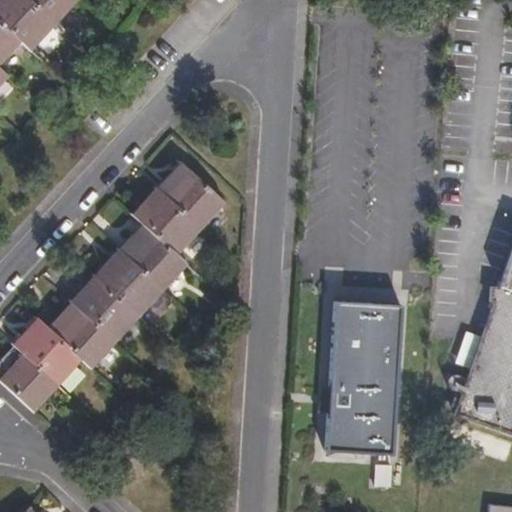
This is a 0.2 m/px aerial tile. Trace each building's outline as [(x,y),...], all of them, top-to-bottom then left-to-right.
[(0,0),(0,28),(16,44),(26,53),(72,2),(70,0),(0,0)] [(0,61),(16,44),(0,28),(0,61)] [(133,223),(143,231),(171,256),(217,205),(179,171),(133,223)] [(183,267),(171,256),(143,231),(46,338),(72,361),(86,374),(183,267)] [(511,263),(462,409),(511,426),(511,263)] [(396,307),(329,302),(322,396),(322,451),(387,457),(396,307)] [(0,389),(25,413),(72,361),(46,338),(34,327),(0,364),(0,389)] [(511,511),(511,505),(493,503),(491,511),(511,511)]
